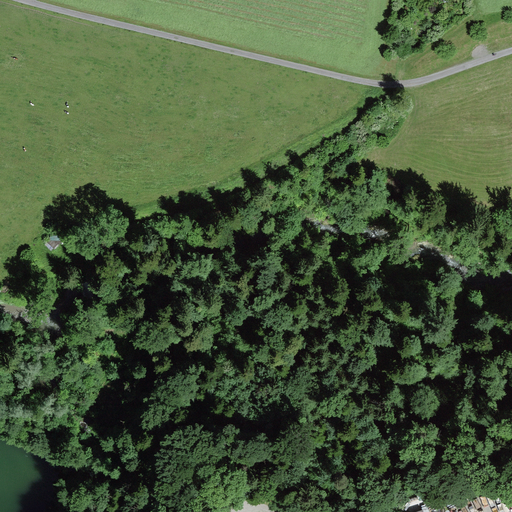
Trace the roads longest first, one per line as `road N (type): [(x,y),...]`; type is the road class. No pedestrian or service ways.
road 1 (unclassified): [(21,0),(372,82),(415,81),(511,50)]
road 2 (track): [(393,83),(351,126),(274,174),(110,235),(73,261)]
road 3 (track): [(364,511),(346,439),(323,407),(258,360),(210,347)]
road 4 (track): [(210,347),(115,333),(49,348),(0,332)]
